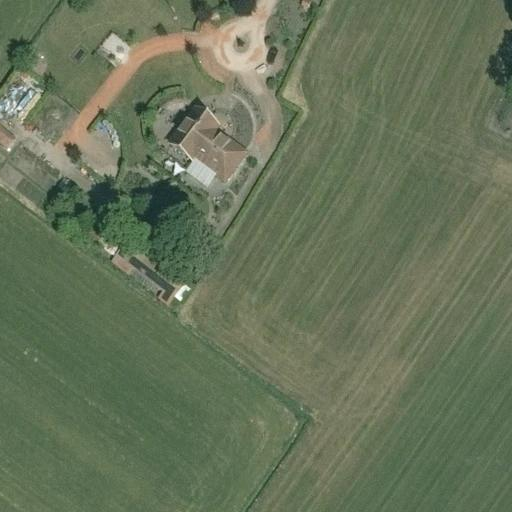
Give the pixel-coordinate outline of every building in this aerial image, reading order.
[(124,59),(133,48),(116,36),(108,48),(124,59)] [(193,164),(194,162),(213,137),(218,130),(214,127),(213,123),(204,116),(200,116),(196,113),(188,123),(187,122),(178,134),(179,135),(170,147),(193,164)] [(0,144),(10,153),(20,142),(0,124),(0,144)] [(213,137),(194,162),(225,185),(245,157),(219,137),(217,140),(213,137)] [(111,221),(92,245),(109,258),(127,234),(111,221)] [(186,293),(134,253),(120,270),(173,310),(186,293)]
